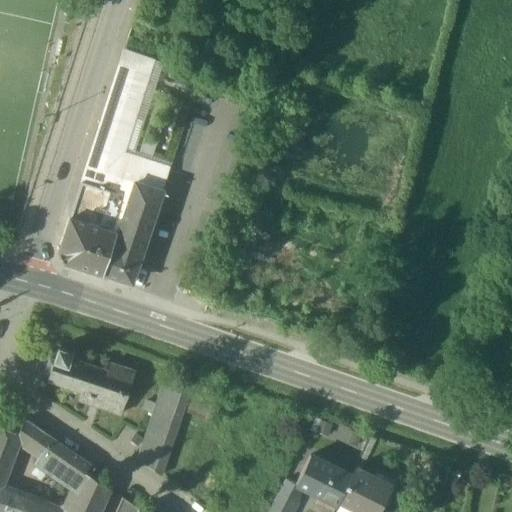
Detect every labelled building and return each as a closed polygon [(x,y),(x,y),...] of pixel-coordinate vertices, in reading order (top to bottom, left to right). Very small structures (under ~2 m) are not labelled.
[(124,51),(69,217),(115,233),(133,178),(165,188),(171,168),(125,153),(155,61),(124,51)] [(115,233),(101,274),(132,285),(165,188),(133,178),(115,233)] [(115,233),(69,217),(57,253),(62,262),(101,274),(115,233)] [(106,370),(102,368),(69,358),(72,351),(58,347),(54,359),(50,358),(45,373),(49,374),(47,380),(82,391),(79,399),(90,403),(120,413),(134,370),(109,362),(106,370)] [(191,386),(164,377),(134,468),(136,470),(160,478),(182,410),(189,390),(191,386)] [(210,422),(219,403),(189,390),(182,410),(210,422)] [(90,465),(23,419),(18,433),(19,433),(17,439),(41,454),(34,465),(73,491),(79,481),(85,473),(90,465)] [(18,433),(0,427),(0,487),(17,439),(19,433),(18,433)] [(351,476),(311,456),(296,484),(319,495),(315,503),(332,511),(338,502),(351,476)] [(378,511),(392,486),(356,467),(351,476),(338,502),(357,511),(378,511)] [(110,490),(85,473),(79,481),(73,491),(67,507),(64,511),(100,511),(111,490),(110,490)] [(0,489),(0,511),(64,511),(67,507),(51,508),(0,489)] [(279,492),(268,511),(291,511),(297,501),(279,492)] [(122,498),(116,511),(135,511),(138,509),(122,498)]
